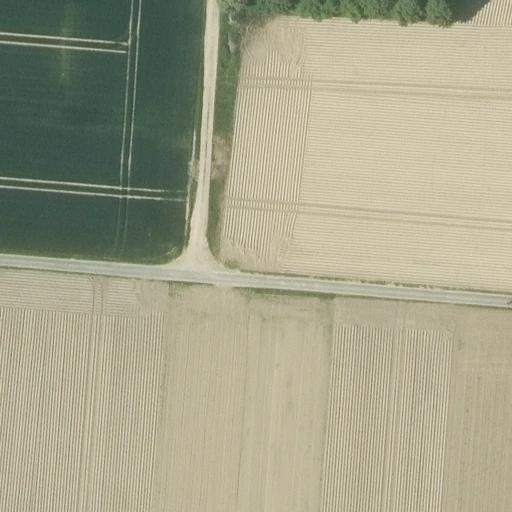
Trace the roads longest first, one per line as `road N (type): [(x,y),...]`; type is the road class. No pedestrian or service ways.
road 1 (unclassified): [(511,303),(0,261)]
road 2 (track): [(198,277),(227,0)]
